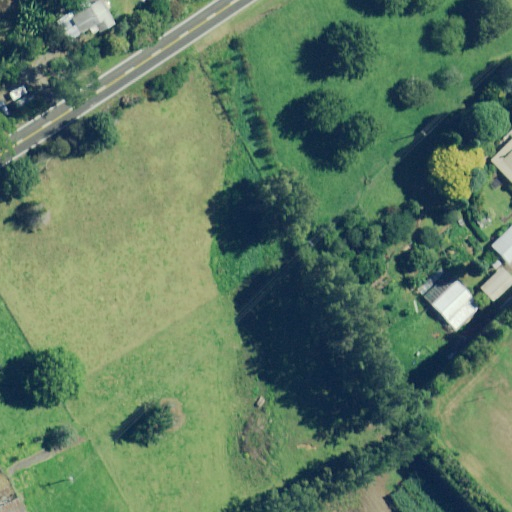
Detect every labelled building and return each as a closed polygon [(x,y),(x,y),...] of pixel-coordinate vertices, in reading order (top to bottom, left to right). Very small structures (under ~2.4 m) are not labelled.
[(112,24),(98,0),(97,0),(67,18),(76,33),(86,28),(91,36),(112,24)] [(511,138),(488,161),(511,186),(511,138)] [(511,259),(511,225),(489,246),(506,265),(511,259)] [(511,282),(511,280),(500,268),(478,289),(490,303),(511,282)] [(479,307),(446,273),(421,298),(454,331),(479,307)] [(511,312),(497,346),(511,352),(511,312)]
